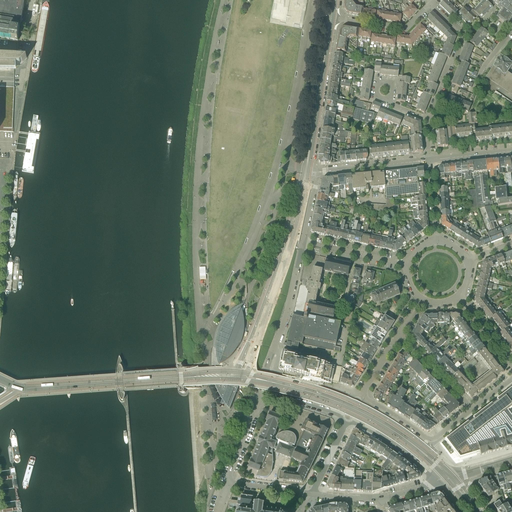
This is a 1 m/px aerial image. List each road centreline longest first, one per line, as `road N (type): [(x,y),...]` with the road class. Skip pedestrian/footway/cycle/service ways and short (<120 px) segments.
road 1 (unknown): [(276,26),(293,37),(276,122),(228,257),(209,258),(245,171),(273,62)]
road 2 (tertiary): [(450,478),(374,419),(256,378)]
road 3 (tertiary): [(305,168),(240,375)]
road 4 (residential): [(302,241),(283,323),(247,418)]
road 5 (tertiary): [(330,18),(305,168)]
road 6 (residential): [(21,390),(165,380)]
road 7 (residential): [(363,393),(430,438),(472,409)]
road 8 (residential): [(344,424),(335,412),(268,392),(247,418)]
